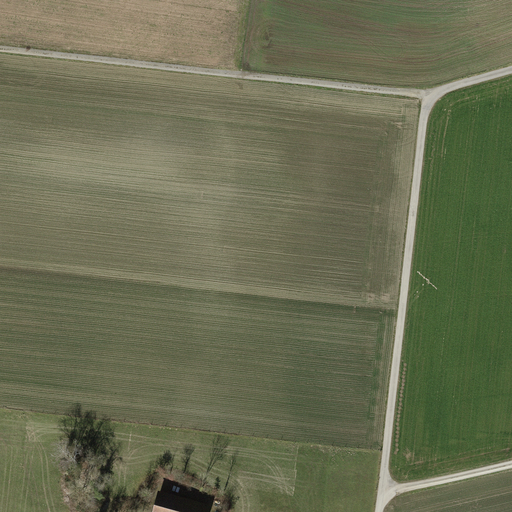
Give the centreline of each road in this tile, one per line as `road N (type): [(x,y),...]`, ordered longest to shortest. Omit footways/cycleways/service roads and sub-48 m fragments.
road 1 (track): [(380,511),(427,94),(511,70)]
road 2 (track): [(427,94),(0,47)]
road 3 (track): [(511,462),(383,492)]
